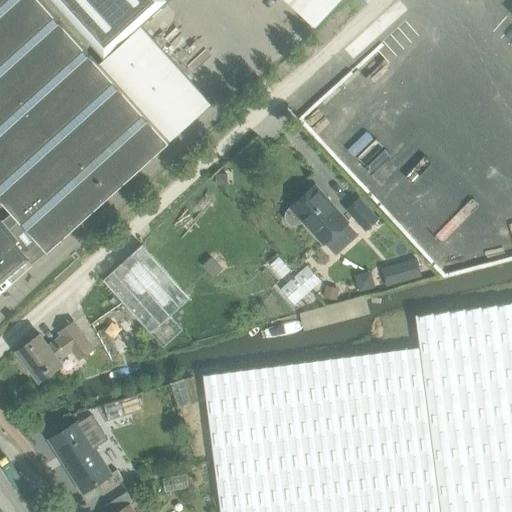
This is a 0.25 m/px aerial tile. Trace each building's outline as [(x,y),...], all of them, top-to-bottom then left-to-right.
[(0,0),(0,201),(11,213),(17,220),(46,253),(123,184),(168,142),(97,65),(98,64),(39,0),(0,0)] [(46,0),(102,61),(139,27),(168,0),(46,0)] [(282,0),(314,29),(340,0),(282,0)] [(97,65),(168,142),(209,104),(139,27),(102,61),(98,64),(97,65)] [(228,173),(216,173),(216,185),(228,185),(228,173)] [(289,207),(290,208),(288,210),(287,213),(286,216),(287,219),(289,222),(291,224),(294,225),(297,225),(301,225),(303,223),(322,244),(348,222),(315,184),(289,207)] [(366,232),(380,219),(359,197),(345,209),(366,232)] [(6,230),(17,220),(11,213),(0,223),(0,222),(0,281),(27,259),(13,242),(15,240),(6,230)] [(142,244),(104,279),(151,334),(171,317),(190,299),(142,244)] [(206,256),(199,262),(212,276),(219,271),(206,256)] [(278,257),(269,265),(281,278),(290,270),(278,257)] [(417,259),(394,265),(399,282),(422,276),(417,259)] [(306,265),(280,289),(294,305),(321,281),(306,265)] [(360,288),(376,284),(372,270),(357,274),(360,288)] [(325,285),(323,297),(337,300),(339,288),(325,285)] [(511,511),(511,304),(415,317),(419,348),(202,377),(219,511),(511,511)] [(171,317),(151,334),(163,346),(182,329),(171,317)] [(77,360),(91,350),(72,323),(58,333),(61,337),(47,347),(38,335),(17,351),(38,380),(60,364),(57,361),(70,351),(77,360)] [(183,379),(170,383),(178,407),(191,403),(183,379)] [(137,395),(104,405),(108,420),(141,409),(137,395)] [(102,493),(122,481),(116,471),(109,475),(77,422),(48,440),(81,493),(97,484),(102,493)] [(186,474),(162,479),(165,492),(188,487),(186,474)] [(131,511),(128,506),(133,503),(126,492),(104,507),(106,511),(131,511)]
